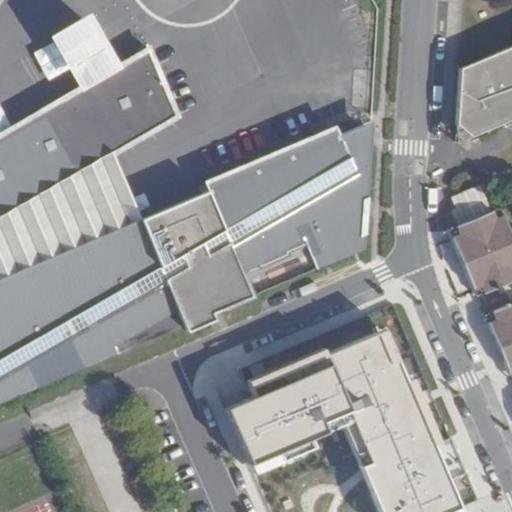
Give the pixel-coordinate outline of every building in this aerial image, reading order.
[(511,44),(462,66),(460,122),(482,134),(511,121),(511,44)] [(364,246),(372,121),(370,119),(344,130),(356,155),(224,228),(208,188),(140,218),(112,152),(176,114),(159,81),(149,58),(145,50),(0,135),(0,402),(186,322),(189,327),(217,316),(215,310),(258,292),(250,272),(308,236),(320,265),(364,246)] [(162,53),(149,58),(159,81),(171,76),(162,53)] [(356,155),(344,130),(208,188),(224,228),(356,155)] [(465,221),(494,209),(483,182),(454,195),(465,221)] [(459,224),(464,235),(455,239),(476,285),(484,281),(488,290),(511,279),(511,229),(505,214),(498,217),(494,209),(465,221),(459,224)] [(511,305),(497,312),(501,320),(492,323),(511,368),(511,305)] [(234,410),(258,466),(347,429),(382,511),(466,511),(469,511),(466,503),(392,329),(329,355),(335,367),(234,410)]
